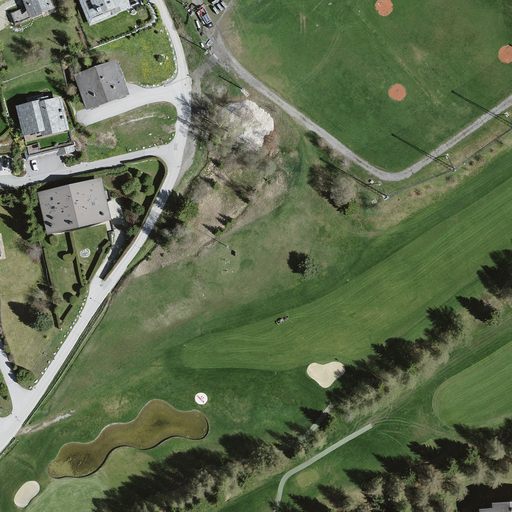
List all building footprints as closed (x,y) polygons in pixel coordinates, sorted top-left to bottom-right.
[(55,7),(52,0),(25,0),(28,8),(14,13),(17,22),(55,7)] [(82,0),(91,21),(129,5),(127,0),(82,0)] [(110,60),(68,76),(80,111),(123,96),(110,60)] [(56,99),(12,108),(17,143),(64,133),(56,99)] [(97,182),(33,195),(43,238),(109,221),(97,182)] [(511,511),(511,497),(492,500),(493,506),(480,507),(480,511),(511,511)]
